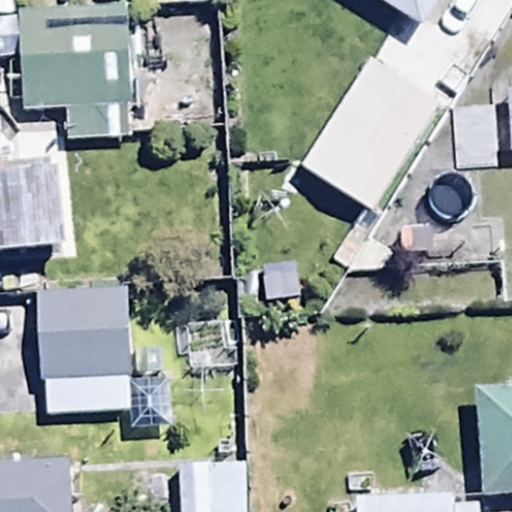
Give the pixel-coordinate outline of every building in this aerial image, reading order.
[(368,0),(419,31),(437,0),(368,0)] [(126,145),(123,12),(19,15),(21,120),(65,119),(66,147),(126,145)] [(373,221),(436,114),(364,72),(301,179),(373,221)] [(0,125),(0,255),(69,250),(61,162),(9,166),(6,125),(0,125)] [(126,283),(33,287),(38,411),(132,407),(126,283)] [(479,504),(511,502),(511,393),(475,395),(479,504)] [(247,511),(242,428),(174,432),(179,511),(247,511)] [(0,511),(69,511),(67,465),(0,468),(0,511)]
